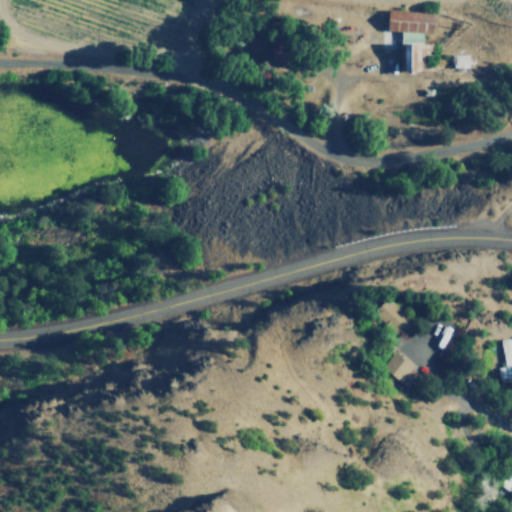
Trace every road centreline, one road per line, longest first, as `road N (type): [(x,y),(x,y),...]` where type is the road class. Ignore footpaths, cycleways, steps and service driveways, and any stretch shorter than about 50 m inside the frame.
road 1 (residential): [(511,134),(367,166),(198,82),(0,60)]
road 2 (tertiary): [(0,337),(107,323),(403,245),(511,241)]
